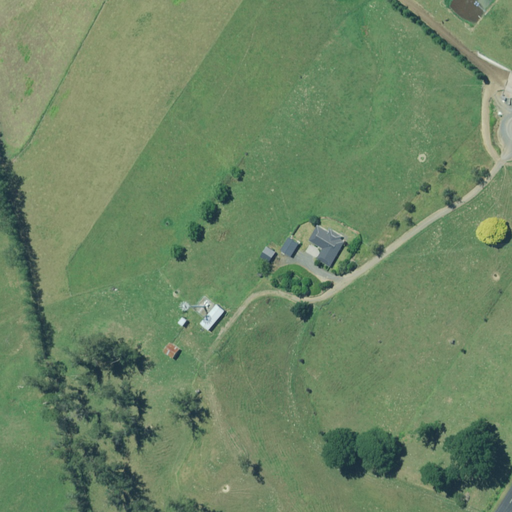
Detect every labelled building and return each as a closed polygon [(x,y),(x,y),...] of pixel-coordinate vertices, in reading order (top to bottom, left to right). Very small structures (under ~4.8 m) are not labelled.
[(336,230),(334,234),(320,226),(312,242),(323,248),(322,249),(325,251),(320,260),(334,268),(349,242),(345,240),(347,236),(336,230)] [(294,239),(292,238),(285,251),(295,257),(303,243),(295,238),(294,239)] [(279,253),(271,247),(264,257),(272,263),(279,253)] [(230,312),(222,305),(205,324),(213,331),(230,312)] [(193,321),(189,318),(184,324),(188,327),(193,321)] [(183,349),(174,343),(168,353),(177,359),(183,349)]
